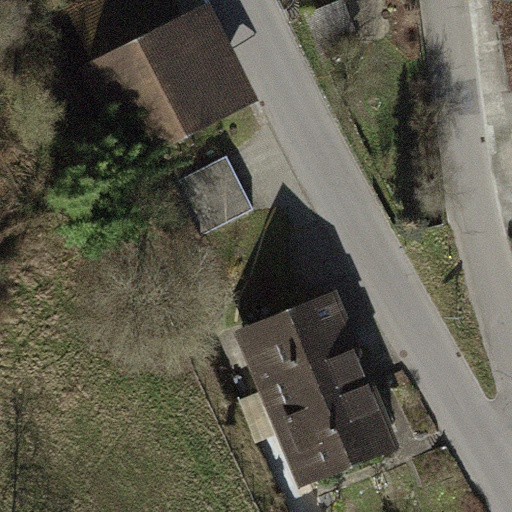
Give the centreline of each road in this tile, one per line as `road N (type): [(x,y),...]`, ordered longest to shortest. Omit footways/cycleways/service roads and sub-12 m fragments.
road 1 (residential): [(248,0),(424,339),(497,465),(511,470)]
road 2 (residential): [(448,0),(484,240),(511,346)]
